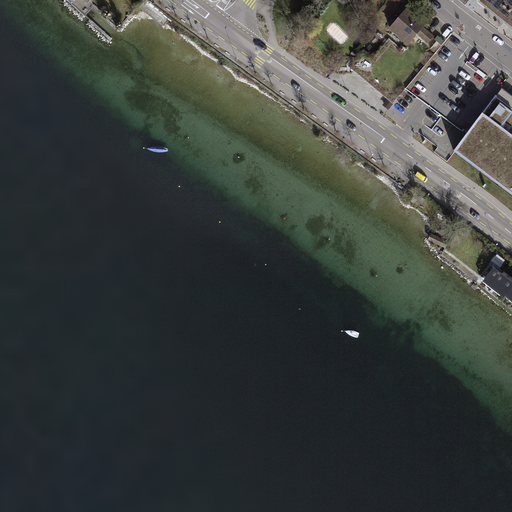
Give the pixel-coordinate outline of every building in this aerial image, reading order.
[(511,0),(479,0),(478,2),(507,26),(511,19),(511,0)] [(424,24),(404,8),(387,29),(407,45),(415,35),(427,45),(433,37),(422,27),(424,24)] [(352,70),(393,105),(407,89),(366,54),(352,70)] [(511,127),(511,109),(495,97),(453,153),(511,197),(511,140),(506,135),(511,127)] [(417,190),(410,200),(415,204),(417,201),(422,204),(427,197),(417,190)] [(449,241),(431,233),(428,240),(445,248),(449,241)] [(511,284),(492,270),(483,284),(511,304),(511,284)]
